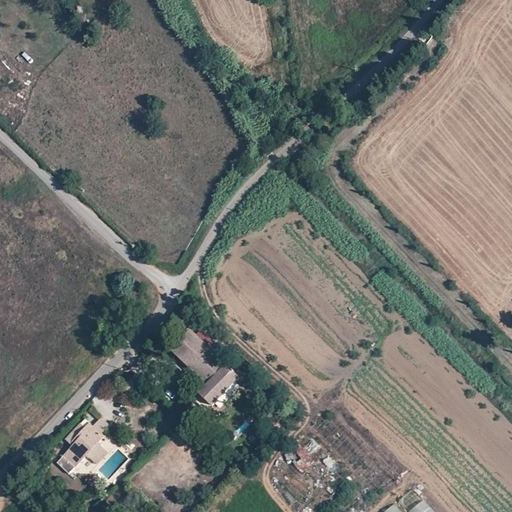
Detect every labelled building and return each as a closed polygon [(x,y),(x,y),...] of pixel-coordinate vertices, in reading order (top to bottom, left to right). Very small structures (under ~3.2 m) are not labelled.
[(1,0),(50,48),(60,37),(22,0),(1,0)] [(30,0),(66,34),(76,23),(51,0),(30,0)] [(0,25),(35,59),(45,49),(0,4),(0,25)] [(0,51),(22,73),(31,64),(0,34),(0,51)] [(0,82),(6,88),(14,78),(0,64),(0,82)] [(35,81),(186,221),(196,211),(45,70),(35,81)] [(20,96),(174,241),(183,230),(30,85),(20,96)] [(5,112),(159,256),(169,246),(15,102),(5,112)] [(192,324),(180,312),(170,323),(182,334),(192,324)] [(172,350),(207,385),(199,394),(212,408),(240,380),(191,331),(172,350)] [(124,389),(131,395),(142,382),(135,376),(124,389)] [(270,422),(278,430),(285,423),(277,415),(270,422)] [(92,426),(100,434),(109,424),(101,417),(92,426)] [(74,447),(58,464),(68,473),(91,448),(102,458),(113,446),(100,434),(92,426),(85,420),(67,440),(74,447)] [(310,441),(305,450),(314,455),(319,445),(310,441)] [(81,481),(95,464),(86,456),(71,473),(81,481)]
